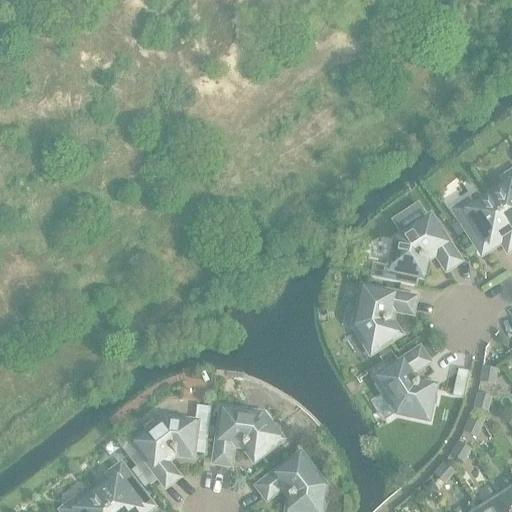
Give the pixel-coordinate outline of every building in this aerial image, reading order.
[(511,174),(504,180),(507,184),(488,196),(511,233),(511,174)] [(511,249),(511,233),(488,196),(469,208),(466,204),(454,212),(461,221),(451,227),(458,237),(467,231),(479,250),(489,243),(492,248),(501,242),(508,252),(511,249)] [(458,262),(430,218),(396,240),(390,270),(422,277),(426,261),(426,262),(427,261),(427,260),(436,254),(446,270),(458,262)] [(391,322),(391,321),(390,321),(393,310),(411,314),(414,300),(363,289),(354,328),(371,354),(399,336),(391,322)] [(388,348),(377,355),(382,362),(393,355),(388,348)] [(434,387),(419,384),(419,383),(418,383),(411,373),(427,363),(419,351),(376,380),(397,414),(427,420),(434,387)] [(495,385),(497,371),(482,368),(479,383),(495,385)] [(458,370),(452,397),(463,400),(469,372),(458,370)] [(487,413),(492,399),(477,394),(473,408),(487,413)] [(209,421),(206,437),(218,437),(215,463),(217,463),(229,465),(232,446),(243,448),(244,449),(245,449),(254,461),(281,441),(262,416),(222,411),(221,422),(209,421)] [(126,435),(117,443),(129,458),(138,471),(145,479),(147,482),(150,486),(160,479),(165,486),(177,478),(165,463),(174,456),(175,456),(176,456),(176,455),(192,457),(192,453),(204,455),(206,437),(209,421),(210,414),(197,412),(196,424),(166,420),(134,445),(126,435)] [(477,439),(483,425),(469,419),(463,433),(477,439)] [(463,464),(471,451),(458,443),(450,455),(463,464)] [(321,511),(325,488),(300,456),(259,488),(267,499),(282,488),(289,497),(289,498),(287,511),(321,511)] [(445,485),(455,474),(443,464),(433,475),(445,485)] [(139,511),(148,503),(121,467),(109,476),(112,480),(94,494),(108,511),(139,511)] [(145,479),(138,471),(134,475),(140,483),(145,479)] [(431,483),(422,488),(428,498),(437,493),(431,483)] [(511,511),(511,485),(497,495),(507,511),(511,511)] [(108,511),(94,494),(77,507),(74,503),(62,511),(108,511)] [(507,511),(497,495),(477,509),(478,511),(507,511)]
